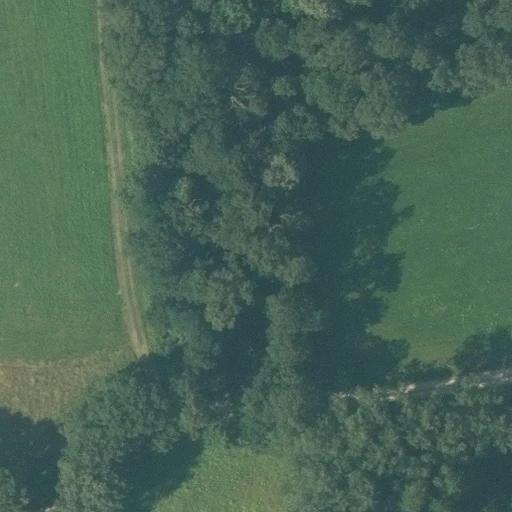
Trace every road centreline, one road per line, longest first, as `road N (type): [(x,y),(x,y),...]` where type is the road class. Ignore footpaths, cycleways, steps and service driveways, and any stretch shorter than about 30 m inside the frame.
road 1 (track): [(511,380),(455,393),(177,410)]
road 2 (track): [(177,410),(147,412),(56,511)]
